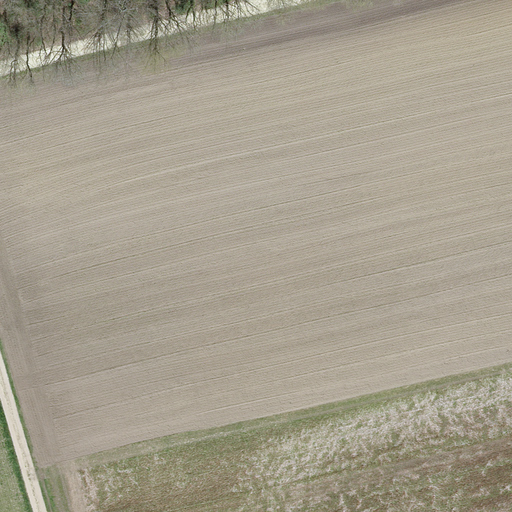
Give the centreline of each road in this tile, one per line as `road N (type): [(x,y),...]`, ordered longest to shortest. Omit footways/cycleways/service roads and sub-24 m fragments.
road 1 (track): [(0,74),(300,0)]
road 2 (track): [(0,378),(39,511)]
